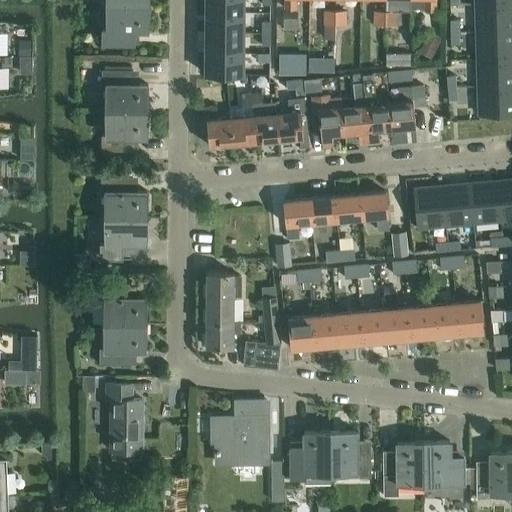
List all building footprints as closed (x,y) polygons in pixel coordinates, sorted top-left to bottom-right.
[(244,0),(206,0),(206,12),(245,13),(244,0)] [(285,0),(285,9),(287,9),(297,9),(297,0),(285,0)] [(386,0),(386,11),(398,11),(411,11),(410,0),(386,0)] [(425,0),(426,9),(426,10),(427,10),(437,10),(436,0),(425,0)] [(511,2),(484,3),(476,3),(477,31),(511,29),(511,2)] [(103,28),(103,44),(134,44),(135,30),(136,30),(139,30),(140,30),(149,30),(150,5),(150,4),(107,3),(107,5),(107,28),(103,28)] [(325,10),(325,24),(335,24),(335,10),(325,10)] [(335,10),(335,24),(336,24),(337,24),(348,24),(348,10),(337,10),(335,10)] [(386,11),(375,10),(375,25),(386,25),(386,11)] [(387,25),(398,25),(398,11),(386,11),(386,25),(387,25)] [(245,13),(206,12),(206,33),(245,33),(245,13)] [(298,12),(283,13),(283,29),(284,29),(298,29),(298,13),(298,12)] [(460,20),(450,20),(450,31),(460,31),(460,20)] [(271,21),(263,21),(263,33),(271,33),(271,21)] [(325,24),(325,39),(336,40),(336,24),(335,24),(325,24)] [(511,29),(477,31),(478,59),(511,57),(511,29)] [(430,31),(420,52),(432,58),(442,37),(430,31)] [(460,31),(450,31),(450,43),(460,43),(460,31)] [(245,33),(206,33),(206,53),(245,53),(245,33)] [(271,33),(263,33),(263,45),(271,45),(271,33)] [(32,40),(20,40),(20,57),(32,57),(32,40)] [(411,52),(400,52),(401,65),(411,65),(411,52)] [(245,53),(206,53),(206,75),(244,75),(245,53)] [(511,57),(478,59),(479,86),(511,84),(511,57)] [(271,63),(263,63),(263,75),(271,75),(271,63)] [(106,69),(103,69),(102,83),(107,83),(106,110),(149,110),(149,84),(140,84),(136,84),(136,70),(133,70),(106,69)] [(412,69),(387,70),(387,81),(413,79),(412,69)] [(364,73),(363,73),(364,82),(366,103),(369,141),(370,141),(380,140),(379,129),(391,128),(389,101),(376,102),(375,81),(374,74),(374,72),(364,73)] [(356,105),(343,106),(345,133),(346,132),(359,131),(360,142),(369,141),(366,103),(363,73),(353,74),(353,76),(355,96),(356,105)] [(456,74),(447,75),(448,87),(457,87),(456,74)] [(390,101),(389,101),(391,128),(392,128),(416,126),(414,107),(415,107),(427,106),(425,84),(412,85),(400,86),(401,100),(390,101)] [(511,84),(479,86),(479,87),(480,115),(487,115),(511,113),(511,84)] [(457,87),(448,87),(449,100),(458,99),(457,87)] [(253,92),(251,92),(252,103),(253,113),(255,141),(258,141),(279,139),(277,111),(276,101),(264,102),(263,91),(261,91),(253,92)] [(232,115),(230,115),(233,143),(234,143),(255,141),(253,113),(252,103),(251,92),(242,93),(243,108),(244,114),(232,115)] [(314,96),(313,96),(314,110),(315,110),(320,109),(322,135),(323,145),(333,144),(332,134),(345,133),(343,106),(342,97),(330,98),(329,94),(314,96)] [(278,111),(277,111),(279,139),(281,139),(303,137),(301,109),(300,97),(289,98),(290,110),(278,111)] [(446,103),(433,104),(434,118),(448,117),(446,103)] [(218,105),(208,106),(209,117),(208,117),(210,145),(233,143),(230,115),(219,116),(218,105)] [(106,135),(102,135),(102,150),(135,151),(135,137),(139,137),(140,137),(148,137),(149,112),(149,110),(106,110),(106,111),(106,135)] [(34,147),(21,148),(21,160),(35,160),(34,147)] [(92,163),(81,163),(81,174),(93,174),(92,163)] [(135,176),(102,176),(101,189),(106,189),(105,216),(148,217),(148,190),(140,190),(135,190),(135,176)] [(511,177),(500,179),(497,179),(502,224),(505,223),(511,222),(511,177)] [(473,181),(470,181),(474,226),(477,226),(478,226),(502,224),(497,179),(473,181)] [(444,184),(443,184),(447,229),(448,229),(474,226),(470,181),(444,184)] [(443,184),(414,187),(416,201),(418,231),(447,229),(443,184)] [(387,190),(361,193),(363,217),(377,215),(377,217),(379,231),(389,230),(388,214),(389,214),(387,190)] [(336,195),(338,219),(340,219),(363,217),(361,193),(336,195)] [(312,197),(310,198),(312,221),(315,221),(338,219),(336,195),(312,197)] [(295,199),(285,200),(287,224),(288,238),(290,238),(300,238),(299,223),(299,222),(312,221),(310,198),(295,199)] [(105,241),(100,241),(100,257),(134,257),(134,243),(138,243),(148,243),(148,219),(148,217),(105,216),(105,218),(105,241)] [(407,231),(392,232),(393,256),(409,255),(407,231)] [(511,234),(503,236),(504,245),(511,244),(511,234)] [(503,236),(492,237),(493,246),(504,245),(503,236)] [(459,240),(448,241),(449,250),(460,249),(459,240)] [(448,241),(437,242),(437,251),(449,250),(448,241)] [(279,266),(292,265),(290,242),(277,244),(279,266)] [(342,249),(340,249),(341,261),(343,261),(355,260),(354,248),(342,249)] [(340,249),(327,250),(328,262),(341,261),(340,249)] [(35,251),(20,251),(20,265),(35,265),(35,251)] [(90,254),(76,254),(76,269),(90,269),(90,254)] [(452,256),(453,268),(454,268),(466,267),(464,255),(452,256)] [(452,256),(441,257),(441,269),(453,268),(452,256)] [(406,260),(404,260),(405,273),(406,273),(417,272),(416,259),(406,260)] [(404,260),(392,262),(393,274),(405,273),(404,260)] [(487,261),(486,261),(487,273),(488,273),(501,272),(501,260),(487,261)] [(358,264),(357,265),(358,277),(360,277),(371,276),(370,263),(358,264)] [(357,265),(345,266),(346,278),(358,277),(357,265)] [(310,269),(309,269),(310,281),(311,281),(322,280),(321,268),(310,269)] [(309,269),(298,270),(299,282),(310,281),(309,269)] [(235,272),(208,272),(207,297),(207,321),(232,321),(233,321),(234,321),(235,298),(235,295),(242,295),(242,275),(235,275),(235,272)] [(134,283),(101,283),(101,296),(105,296),(104,323),(147,324),(147,297),(138,297),(134,297),(134,283)] [(276,285),(261,286),(262,297),(276,296),(276,285)] [(503,285),(488,285),(489,298),(490,298),(504,297),(503,285)] [(276,296),(262,297),(262,298),(264,318),(279,317),(278,297),(276,297),(276,296)] [(458,302),(456,302),(459,333),(463,332),(484,330),(482,300),(458,302)] [(436,304),(432,304),(435,335),(440,334),(459,333),(456,302),(436,304)] [(413,306),(408,306),(411,337),(418,336),(435,335),(432,304),(413,306)] [(389,308),(384,309),(386,339),(392,339),(411,337),(408,306),(389,308)] [(366,310),(360,311),(363,341),(368,341),(386,339),(384,309),(366,310)] [(492,321),(507,321),(506,309),(491,310),(492,321)] [(340,312),(337,313),(339,343),(341,343),(363,341),(360,311),(340,312)] [(314,315),(313,315),(315,345),(317,345),(339,343),(337,313),(316,314),(314,315)] [(303,316),(289,317),(291,347),(315,345),(313,315),(303,316)] [(279,317),(264,318),(264,321),(266,342),(270,343),(281,344),(280,322),(279,317)] [(232,321),(207,321),(207,346),(234,346),(234,332),(241,332),(241,321),(234,321),(233,321),(232,321)] [(104,348),(100,348),(100,363),(133,363),(133,350),(137,350),(138,350),(147,350),(147,325),(147,324),(104,323),(104,324),(104,348)] [(495,345),(508,344),(508,334),(494,334),(495,345)] [(22,336),(21,369),(35,370),(37,370),(38,336),(37,336),(22,335),(22,336)] [(255,366),(258,341),(247,340),(244,365),(255,366)] [(270,343),(266,342),(258,341),(255,366),(267,367),(270,343)] [(279,369),(281,344),(270,343),(267,367),(279,369)] [(497,369),(511,368),(510,358),(496,358),(497,369)] [(5,383),(26,384),(27,370),(5,370),(5,383)] [(89,376),(82,376),(82,384),(82,392),(83,392),(96,392),(96,376),(89,376)] [(107,382),(107,398),(111,398),(110,410),(110,450),(143,451),(144,398),(133,398),(133,383),(107,382)] [(270,462),(269,415),(269,399),(236,399),(236,416),(212,416),(213,441),(217,441),(217,462),(270,462)] [(332,431),(332,473),(356,473),(356,477),(372,477),(371,444),(358,444),(358,430),(332,431)] [(331,473),(332,473),(332,431),(304,431),(305,450),(290,450),(290,478),(305,478),(305,484),(331,483),(331,473)] [(398,455),(384,456),(384,461),(384,474),(384,488),(384,496),(399,495),(399,488),(400,488),(400,483),(424,483),(425,483),(425,453),(425,441),(424,441),(397,441),(398,451),(398,455)] [(430,441),(425,441),(425,453),(425,483),(432,483),(450,483),(450,487),(464,487),(464,484),(464,483),(464,468),(464,455),(451,455),(451,449),(451,441),(430,441)] [(477,468),(471,468),(471,484),(471,487),(477,487),(477,498),(493,498),(493,493),(511,493),(511,450),(491,451),(491,464),(477,464),(477,468)] [(273,500),(285,500),(285,460),(273,460),(273,500)] [(165,476),(163,511),(186,511),(189,477),(165,476)] [(51,492),(60,491),(59,479),(51,479),(51,492)] [(60,491),(51,492),(51,504),(60,504),(60,491)] [(0,494),(0,511),(8,511),(8,510),(8,494),(0,494)]
